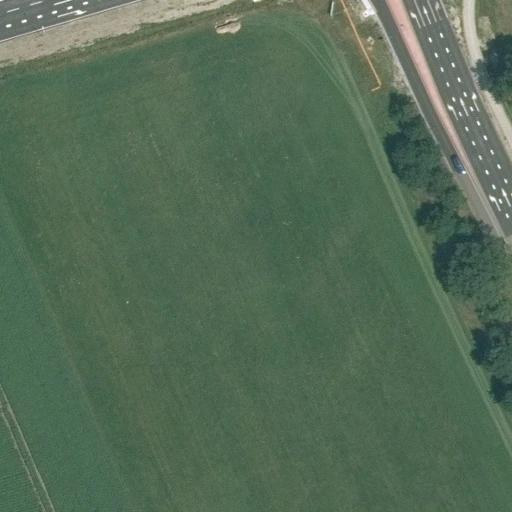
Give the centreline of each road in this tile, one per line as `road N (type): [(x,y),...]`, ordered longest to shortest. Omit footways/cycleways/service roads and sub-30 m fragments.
road 1 (tertiary): [(375,0),(511,276)]
road 2 (tertiary): [(511,211),(424,0)]
